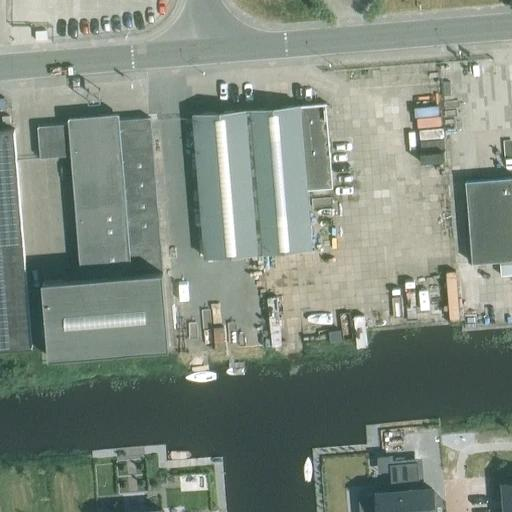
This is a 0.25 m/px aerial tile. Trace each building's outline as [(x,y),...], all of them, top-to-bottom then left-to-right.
[(327,105),(326,104),(300,106),(300,105),(193,114),(205,256),(259,252),(311,247),(307,189),(332,187),(328,137),(326,105),(327,105)] [(46,125),(37,126),(40,158),(71,155),(81,277),(42,280),(48,357),(169,347),(151,116),(142,117),(143,118),(46,126),(46,125)] [(0,350),(32,348),(22,225),(14,128),(0,129),(0,350)] [(511,176),(466,181),(469,225),(472,263),(511,259),(511,176)] [(511,308),(498,310),(499,321),(511,319),(511,308)] [(392,491),(359,494),(360,511),(434,511),(433,488),(421,489),(418,461),(390,463),(392,491)]
